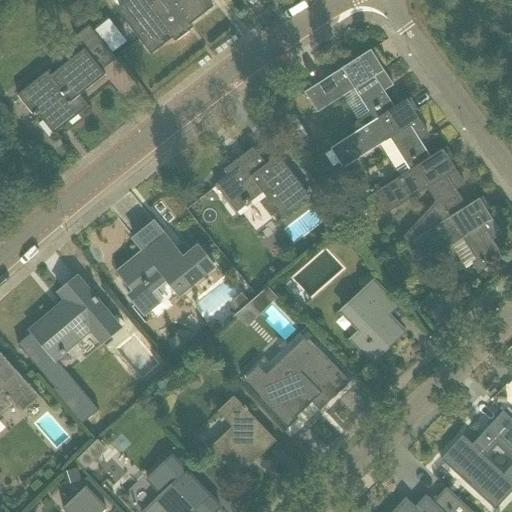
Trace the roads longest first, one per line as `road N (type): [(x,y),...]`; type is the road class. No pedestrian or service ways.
road 1 (residential): [(0,263),(227,75),(342,0)]
road 2 (residential): [(310,511),(511,318)]
road 3 (residential): [(511,171),(388,0)]
